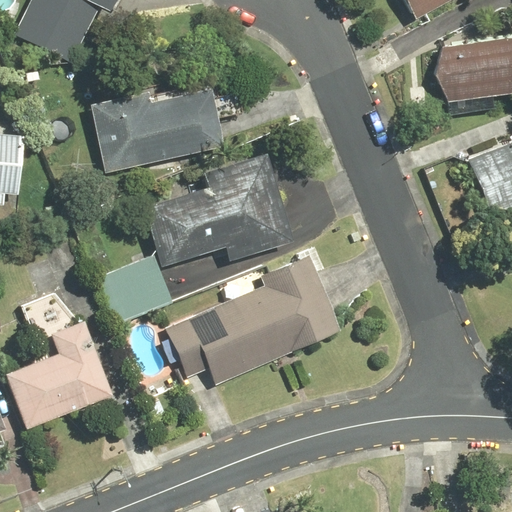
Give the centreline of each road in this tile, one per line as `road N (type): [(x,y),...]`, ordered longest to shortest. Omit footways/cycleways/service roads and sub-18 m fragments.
road 1 (residential): [(290,0),(346,103),(422,291),(454,414)]
road 2 (residential): [(116,511),(330,432),(454,414)]
